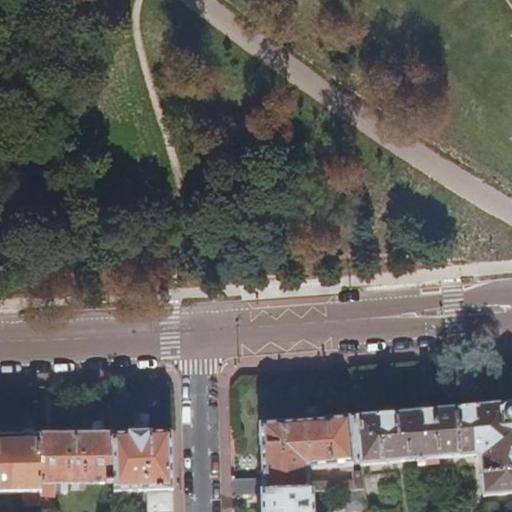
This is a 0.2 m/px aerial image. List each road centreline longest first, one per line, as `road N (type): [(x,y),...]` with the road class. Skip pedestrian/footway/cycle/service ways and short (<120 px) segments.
road 1 (tertiary): [(511,308),(202,331)]
road 2 (tertiary): [(202,331),(0,341)]
road 3 (residential): [(206,511),(202,331)]
